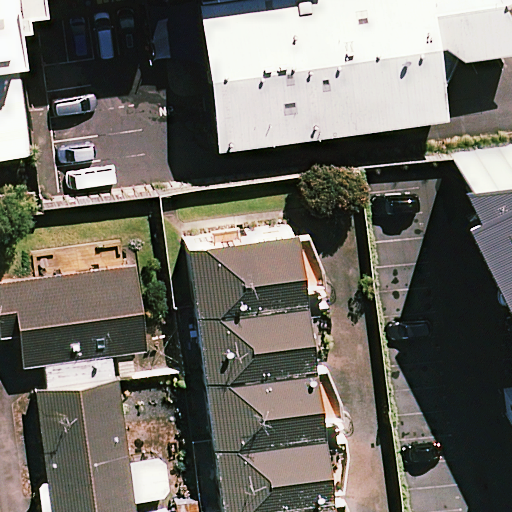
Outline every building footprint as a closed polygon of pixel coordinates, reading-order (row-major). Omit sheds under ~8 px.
[(0,0),(0,154),(18,152),(4,36),(0,3),(0,1),(9,1),(8,0),(0,0)] [(511,24),(500,0),(190,0),(208,132),(438,100),(431,47),(511,35),(511,24)] [(511,162),(441,195),(511,337),(511,380),(491,384),(496,421),(510,420),(511,419),(511,162)] [(324,511),(286,221),(180,235),(216,511),(324,511)] [(43,381),(32,383),(44,474),(33,475),(38,511),(127,511),(126,496),(165,491),(160,452),(122,457),(108,349),(141,345),(131,261),(0,277),(0,331),(14,330),(18,364),(41,361),(43,381)]
